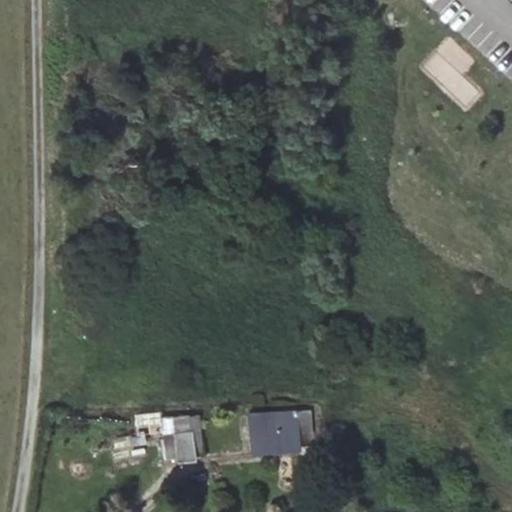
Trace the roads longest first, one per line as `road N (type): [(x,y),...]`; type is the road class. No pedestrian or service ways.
road 1 (track): [(30,380),(29,0)]
road 2 (residential): [(11,511),(30,380)]
